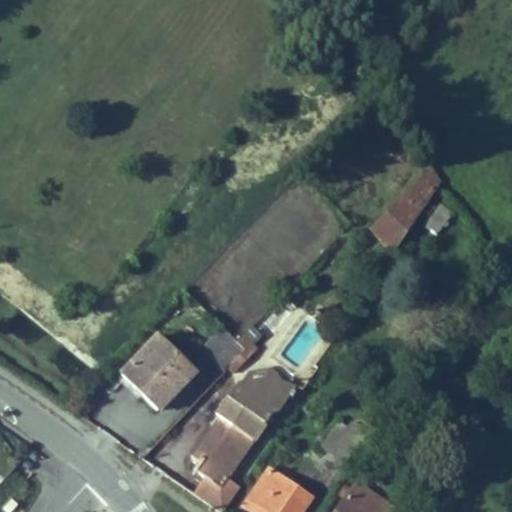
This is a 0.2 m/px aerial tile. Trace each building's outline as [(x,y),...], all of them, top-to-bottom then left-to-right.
[(370,224),(392,247),(422,203),(403,188),(370,224)] [(259,311),(230,338),(240,347),(268,319),(259,311)] [(229,372),(275,326),(268,319),(240,347),(222,365),(229,372)] [(222,365),(240,347),(230,338),(216,324),(195,344),(218,369),(222,365)] [(113,372),(152,408),(191,370),(155,332),(113,372)] [(190,477),(217,497),(273,420),(277,423),(288,408),(259,388),(229,394),(220,407),(221,423),(190,466),(194,469),(190,477)] [(369,427),(355,419),(335,454),(348,462),(369,427)] [(241,511),(304,511),(308,507),(268,480),(241,511)] [(394,511),(359,489),(344,511),(394,511)]
